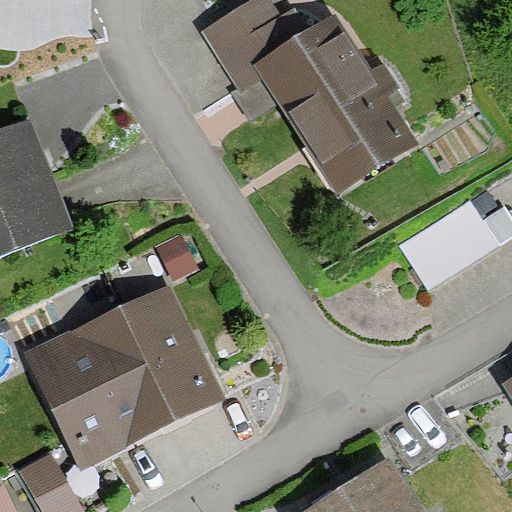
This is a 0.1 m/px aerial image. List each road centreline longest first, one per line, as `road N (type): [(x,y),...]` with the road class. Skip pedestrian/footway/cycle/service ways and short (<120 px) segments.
road 1 (residential): [(142,0),(143,18),(351,404)]
road 2 (residential): [(351,404),(163,511)]
road 3 (residential): [(511,313),(351,404)]
